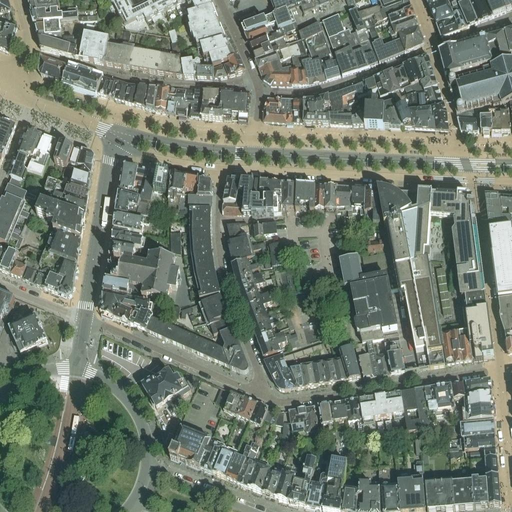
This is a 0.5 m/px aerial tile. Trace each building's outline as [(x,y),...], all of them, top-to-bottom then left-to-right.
[(0,0),(0,15),(11,12),(7,0),(0,0)] [(104,0),(106,2),(110,0),(114,7),(109,9),(111,14),(116,11),(120,18),(120,19),(115,22),(118,27),(124,28),(126,31),(138,33),(145,30),(141,23),(146,21),(147,23),(152,21),(154,25),(164,21),(161,16),(176,9),(180,18),(183,17),(196,13),(206,11),(213,9),(208,0),(104,0)] [(274,14),(275,15),(276,18),(291,12),(301,8),(303,15),(340,0),(269,0),(270,2),(270,1),(275,14),(274,14)] [(408,3),(407,0),(391,0),(381,3),(378,4),(380,9),(384,12),(408,3)] [(425,0),(430,10),(449,1),(451,7),(453,6),(455,9),(457,8),(470,3),(470,2),(468,0),(425,0)] [(470,3),(478,25),(493,20),(485,0),(474,0),(470,2),(470,3)] [(485,0),(493,20),(506,15),(506,14),(499,0),(485,0)] [(511,0),(499,0),(506,14),(511,11),(511,0)] [(60,9),(57,1),(29,6),(29,8),(32,17),(61,14),(76,12),(76,1),(69,1),(69,6),(63,7),(61,9),(60,9)] [(450,11),(455,9),(453,6),(451,7),(449,1),(430,10),(433,18),(450,11)] [(466,30),(467,30),(478,25),(470,3),(457,8),(466,30)] [(372,27),(412,12),(409,4),(384,14),(383,12),(380,14),(378,10),(370,12),(360,15),(363,22),(369,19),(372,27)] [(457,8),(455,9),(450,11),(453,19),(459,33),(466,30),(457,8)] [(191,35),(220,26),(213,9),(186,16),(188,22),(187,22),(191,35)] [(365,57),(370,70),(378,66),(376,62),(365,34),(367,33),(363,22),(360,15),(357,16),(356,13),(356,11),(351,13),(357,30),(354,31),(356,34),(365,57)] [(436,26),(445,23),(453,19),(450,11),(433,18),(436,26)] [(76,12),(61,14),(32,17),(35,27),(61,25),(97,23),(97,18),(79,18),(78,12),(76,12)] [(242,29),(262,21),(258,12),(238,21),(242,29)] [(275,15),(262,21),(242,29),(245,37),(265,29),(267,36),(295,23),(291,12),(276,18),(275,15)] [(368,33),(373,45),(381,41),(380,42),(375,30),(390,24),(392,29),(393,29),(393,28),(414,19),(412,12),(372,27),(369,19),(363,22),(367,33),(368,33)] [(331,20),(352,76),(360,73),(344,33),(338,17),(331,20)] [(392,39),(406,34),(418,29),(414,19),(393,28),(393,29),(392,29),(394,34),(391,35),(392,39)] [(453,19),(445,23),(450,36),(459,33),(453,19)] [(341,74),(342,79),(350,76),(352,76),(331,20),(322,23),(341,74)] [(295,23),(267,36),(249,45),(252,53),(283,40),(288,38),(287,35),(298,30),(295,23)] [(441,40),(445,39),(450,36),(445,23),(436,26),(441,40)] [(35,27),(38,40),(61,39),(61,25),(35,27)] [(301,42),(302,44),(305,42),(313,64),(319,62),(332,58),(331,56),(319,25),(299,35),(301,42)] [(0,40),(0,52),(10,57),(14,42),(17,30),(5,26),(0,40)] [(87,26),(85,39),(79,62),(104,67),(109,41),(93,38),(95,27),(87,26)] [(197,48),(201,48),(226,42),(220,26),(191,35),(194,44),(195,43),(197,48)] [(245,37),(249,45),(267,36),(265,29),(245,37)] [(414,51),(419,49),(420,49),(424,47),(418,29),(406,34),(408,38),(414,51)] [(173,59),(174,59),(176,79),(184,81),(182,65),(178,44),(175,32),(168,34),(172,45),(171,46),(173,59)] [(344,33),(360,73),(370,70),(365,57),(356,34),(350,36),(349,32),(344,33)] [(116,41),(130,43),(131,35),(117,33),(116,41)] [(402,41),(406,54),(414,51),(408,38),(406,34),(392,39),(394,44),(402,41)] [(392,45),(398,58),(406,54),(402,41),(394,44),(392,39),(391,35),(390,35),(393,42),(389,43),(390,46),(392,45)] [(510,56),(505,39),(504,35),(486,40),(487,44),(492,61),(510,56)] [(155,48),(157,40),(143,37),(142,45),(155,48)] [(67,48),(65,58),(79,62),(85,39),(64,40),(62,46),(62,47),(67,48)] [(283,40),(252,53),(256,62),(278,54),(282,62),(291,59),(294,69),(297,69),(302,68),(301,65),(308,62),(309,62),(302,44),(301,42),(291,45),(288,45),(286,46),(283,40)] [(456,48),(448,51),(439,53),(439,55),(445,77),(445,78),(446,78),(463,73),(492,65),(491,61),(492,61),(487,44),(486,40),(479,42),(456,48)] [(41,52),(45,53),(65,58),(67,48),(62,47),(62,46),(41,41),(39,41),(41,52)] [(161,50),(170,51),(168,42),(167,41),(162,41),(161,50)] [(372,46),(379,66),(388,62),(381,41),(373,45),(374,46),(372,46)] [(381,41),(388,62),(398,58),(392,45),(390,46),(389,43),(383,45),(382,41),(381,41)] [(118,69),(131,71),(134,52),(127,51),(128,43),(123,42),(121,50),(118,69)] [(226,42),(201,48),(204,61),(210,59),(213,70),(229,65),(235,62),(226,42)] [(105,67),(118,69),(121,50),(108,48),(105,67)] [(131,71),(156,76),(160,57),(147,55),(148,50),(144,49),(143,54),(134,52),(131,71)] [(278,54),(256,62),(259,71),(280,63),(282,62),(278,54)] [(156,76),(176,79),(174,59),(173,59),(160,57),(156,76)] [(427,92),(438,89),(435,81),(429,61),(426,59),(416,63),(418,67),(424,83),(421,85),(424,92),(425,94),(427,93),(427,92)] [(63,86),(66,78),(69,69),(41,60),(39,75),(42,79),(63,86)] [(224,70),(229,80),(245,75),(244,73),(238,61),(235,62),(229,65),(230,68),(224,70)] [(308,62),(317,86),(327,83),(325,79),(322,68),(319,62),(313,64),(311,65),(310,61),(309,62),(308,62)] [(458,122),(475,122),(473,113),(492,108),(493,110),(511,103),(511,61),(482,71),(482,74),(447,84),(450,96),(454,95),(453,93),(457,91),(461,105),(457,106),(457,104),(453,105),(458,122)] [(301,65),(302,68),(303,72),(309,87),(317,86),(308,62),(301,65)] [(193,63),(182,65),(184,81),(213,82),(214,73),(214,72),(214,71),(194,70),(193,63)] [(280,63),(259,71),(264,84),(267,86),(282,72),(283,71),(280,63)] [(417,68),(415,63),(404,68),(404,69),(414,96),(424,92),(421,85),(424,83),(418,67),(417,68)] [(325,79),(327,83),(340,79),(339,74),(335,64),(322,68),(325,79)] [(297,69),(297,72),(301,89),(309,87),(303,72),(302,68),(297,69)] [(69,69),(66,78),(100,89),(103,81),(69,69)] [(214,72),(214,73),(214,82),(219,82),(229,80),(224,70),(224,69),(214,72)] [(292,70),(293,72),(293,74),(291,74),(292,89),(300,89),(301,89),(297,72),(297,69),(294,69),(292,70)] [(414,96),(404,69),(392,74),(400,93),(404,92),(406,96),(412,93),(413,96),(414,96)] [(283,71),(282,72),(267,86),(270,88),(284,89),(292,89),(291,74),(293,74),(293,72),(292,70),(284,72),(283,71)] [(400,93),(392,74),(383,78),(391,98),(400,94),(400,93)] [(97,97),(100,89),(66,78),(63,86),(97,97)] [(391,98),(383,78),(372,82),(377,94),(381,102),(391,98)] [(103,81),(100,89),(97,97),(98,97),(107,100),(113,84),(103,81)] [(377,94),(372,82),(362,86),(368,98),(377,94)] [(107,100),(114,103),(119,85),(113,84),(107,100)] [(114,103),(124,106),(128,88),(119,85),(114,103)] [(368,98),(362,86),(354,90),(359,101),(368,98)] [(124,106),(134,108),(138,89),(128,88),(124,106)] [(134,108),(145,111),(148,90),(138,89),(134,108)] [(433,109),(444,107),(438,89),(427,92),(427,93),(429,97),(433,109)] [(145,111),(155,114),(157,103),(158,91),(148,90),(145,111)] [(365,130),(383,131),(384,110),(381,102),(377,94),(368,98),(359,101),(354,90),(352,91),(357,102),(344,107),(342,118),(344,118),(344,121),(352,121),(365,119),(365,130)] [(158,91),(157,103),(167,105),(168,105),(169,92),(158,91)] [(357,102),(352,91),(343,94),(340,95),(344,107),(357,102)] [(168,105),(175,106),(177,92),(169,92),(168,105)] [(177,92),(175,106),(178,107),(184,107),(186,93),(177,92)] [(407,114),(415,133),(435,133),(435,120),(431,120),(431,110),(430,111),(426,98),(429,97),(427,93),(425,94),(424,92),(414,96),(413,96),(406,98),(409,106),(410,110),(407,114)] [(186,93),(184,107),(188,108),(188,107),(190,107),(189,120),(202,121),(203,107),(204,94),(195,93),(186,93)] [(221,109),(222,94),(204,94),(203,107),(213,108),(221,109)] [(225,109),(223,123),(232,124),(233,119),(239,121),(239,110),(249,111),(250,96),(240,96),(240,100),(233,100),(234,95),(222,94),(221,109),(225,109)] [(400,94),(391,98),(381,102),(384,110),(390,131),(404,132),(396,111),(409,106),(406,98),(402,100),(400,94)] [(344,107),(340,95),(328,98),(329,118),(342,118),(344,107)] [(435,120),(435,133),(439,134),(448,134),(448,132),(447,116),(444,107),(433,109),(429,97),(426,98),(430,111),(431,110),(431,120),(435,120)] [(304,128),(329,128),(329,118),(329,116),(328,98),(315,102),(303,103),(304,115),(304,125),(304,128)] [(281,115),(281,103),(268,102),(264,114),(264,125),(286,127),(286,115),(281,115)] [(294,115),(294,103),(287,103),(281,102),(281,103),(281,115),(286,115),(294,115)] [(157,103),(155,114),(166,116),(167,105),(157,103)] [(303,103),(294,103),(294,115),(304,115),(303,103)] [(168,105),(166,116),(175,118),(177,118),(178,107),(175,106),(168,105)] [(396,111),(404,132),(415,133),(407,114),(410,110),(409,106),(396,111)] [(178,107),(177,118),(184,119),(186,119),(187,119),(188,108),(184,107),(178,107)] [(203,107),(202,121),(223,123),(225,109),(221,109),(213,108),(203,107)] [(500,114),(500,117),(501,136),(511,136),(510,125),(509,115),(508,107),(500,110),(500,114)] [(239,110),(239,121),(238,126),(248,126),(249,111),(239,110)] [(481,135),(492,136),(492,125),(496,125),(495,114),(488,115),(489,120),(481,120),(481,135)] [(492,136),(501,136),(500,117),(500,114),(495,114),(496,125),(492,125),(492,136)] [(304,125),(304,115),(294,115),(294,127),(303,128),(304,125)] [(329,118),(329,128),(343,129),(344,121),(344,118),(342,118),(329,118)] [(352,130),(365,130),(365,119),(352,121),(352,130)] [(343,129),(345,129),(352,130),(352,121),(344,121),(343,129)] [(479,123),(475,122),(458,122),(461,135),(479,135),(479,123)] [(0,154),(5,156),(7,153),(6,153),(12,139),(16,129),(1,123),(0,125),(0,154)] [(28,133),(20,157),(24,158),(24,160),(28,161),(28,162),(32,163),(40,143),(42,138),(28,133)] [(40,143),(32,163),(27,174),(42,180),(45,172),(56,143),(42,138),(40,143)] [(74,150),(62,146),(55,165),(67,169),(70,163),(74,150)] [(83,153),(74,150),(70,163),(67,169),(67,170),(74,172),(76,173),(83,153)] [(83,153),(76,173),(91,178),(94,159),(92,156),(83,153)] [(28,161),(24,160),(23,160),(19,158),(11,180),(9,185),(21,190),(23,185),(27,174),(32,163),(28,162),(28,161)] [(135,184),(138,169),(126,167),(123,169),(121,181),(135,184)] [(138,169),(135,184),(134,190),(142,193),(144,193),(149,172),(138,169)] [(70,186),(89,192),(91,178),(76,173),(74,172),(70,186)] [(142,193),(140,199),(139,204),(151,207),(152,203),(153,195),(153,193),(158,174),(149,172),(144,193),(142,193)] [(158,174),(153,193),(153,195),(166,197),(169,176),(158,174)] [(184,201),(187,179),(172,176),(169,198),(168,200),(168,213),(179,213),(179,201),(184,201)] [(211,211),(212,200),(196,199),(199,181),(187,179),(184,201),(179,201),(179,213),(189,214),(190,211),(211,211)] [(65,198),(87,206),(89,194),(65,186),(49,181),(46,193),(49,194),(55,195),(56,190),(66,193),(65,198)] [(120,190),(119,193),(124,193),(124,195),(140,199),(142,193),(134,190),(135,184),(121,181),(120,190)] [(212,200),(212,187),(212,186),(213,186),(210,183),(209,183),(202,182),(199,181),(196,199),(212,200)] [(242,205),(236,205),(238,196),(241,183),(228,182),(224,205),(223,217),(242,217),(242,205)] [(242,205),(242,217),(251,217),(251,212),(252,200),(254,184),(241,183),(238,196),(243,196),(242,205)] [(260,199),(261,184),(254,184),(252,200),(260,200),(260,199)] [(267,199),(268,185),(261,184),(260,199),(262,199),(261,202),(267,202),(267,199)] [(282,197),(282,191),(281,191),(282,186),(268,185),(267,199),(267,202),(274,202),(274,217),(281,217),(281,209),(282,197)] [(295,210),(297,187),(282,186),(282,191),(282,197),(281,209),(286,210),(295,210)] [(19,251),(24,241),(24,240),(20,239),(20,237),(11,234),(19,217),(27,221),(30,216),(20,212),(25,201),(25,200),(26,198),(35,202),(36,199),(9,187),(0,207),(0,243),(6,246),(9,239),(18,242),(15,250),(19,251)] [(305,207),(305,188),(297,187),(295,210),(295,212),(300,213),(300,206),(305,207)] [(314,214),(315,188),(305,188),(305,207),(310,207),(310,213),(314,214)] [(325,218),(326,189),(315,188),(314,214),(314,218),(325,218)] [(331,189),(330,189),(326,189),(325,218),(326,218),(326,211),(329,212),(329,211),(331,211),(336,212),(336,190),(331,189)] [(352,215),(351,191),(336,190),(336,212),(337,212),(337,216),(348,215),(348,225),(352,225),(352,215)] [(364,217),(364,191),(351,191),(352,215),(357,215),(357,212),(360,212),(360,217),(364,217)] [(378,211),(376,192),(364,191),(364,217),(373,226),(381,226),(381,224),(378,211)] [(457,208),(457,201),(457,200),(458,200),(458,199),(459,198),(460,198),(461,198),(452,197),(432,195),(378,192),(377,192),(376,192),(378,211),(381,211),(384,224),(385,229),(388,227),(403,306),(407,306),(416,354),(416,353),(416,355),(420,355),(423,370),(430,369),(430,371),(445,368),(441,345),(428,262),(424,263),(425,258),(425,254),(428,254),(431,218),(451,220),(456,220),(456,213),(457,208)] [(81,216),(85,217),(87,206),(65,198),(55,195),(49,194),(47,201),(44,200),(42,204),(81,217),(81,216)] [(116,215),(128,217),(148,220),(151,207),(139,204),(140,199),(124,195),(119,195),(116,215)] [(474,206),(473,203),(473,202),(473,201),(472,200),(472,199),(471,199),(470,199),(470,198),(469,198),(461,198),(460,198),(459,198),(458,199),(458,200),(457,200),(457,201),(457,208),(456,213),(456,220),(456,223),(455,224),(456,232),(453,236),(461,299),(465,299),(467,313),(463,313),(463,316),(487,313),(485,296),(474,209),(475,209),(475,208),(474,207),(474,206)] [(511,220),(502,220),(500,199),(485,199),(489,233),(511,230),(511,231),(511,220)] [(502,220),(511,220),(511,200),(500,199),(502,220)] [(251,212),(251,217),(259,217),(266,217),(267,209),(264,209),(261,209),(261,203),(261,202),(261,200),(260,200),(252,200),(251,212)] [(77,240),(82,242),(85,218),(81,217),(42,204),(36,216),(48,220),(47,224),(55,226),(54,232),(58,234),(57,235),(77,242),(77,240)] [(189,236),(191,258),(212,254),(211,235),(211,212),(211,211),(190,211),(189,214),(189,236)] [(128,219),(116,217),(115,221),(114,226),(114,230),(142,235),(143,226),(149,227),(150,220),(148,220),(128,217),(128,219)] [(36,223),(35,227),(50,233),(51,228),(36,223)] [(277,237),(276,223),(262,224),(253,225),(255,240),(264,240),(264,238),(277,237)] [(248,228),(247,226),(227,227),(230,242),(242,239),(240,230),(248,228)] [(511,231),(511,230),(489,233),(490,243),(494,243),(499,277),(511,275),(511,231)] [(130,235),(113,232),(111,244),(142,249),(149,251),(149,249),(148,248),(142,247),(143,240),(130,238),(130,235)] [(77,269),(81,244),(77,242),(57,235),(57,237),(53,235),(51,237),(50,241),(51,243),(49,249),(47,249),(45,255),(44,257),(77,269)] [(171,254),(181,257),(180,235),(170,235),(171,254)] [(382,243),(371,244),(371,239),(366,239),(367,244),(368,255),(384,253),(383,243),(382,243)] [(227,245),(229,253),(249,248),(247,240),(242,241),(227,245)] [(229,253),(230,258),(250,253),(262,251),(263,256),(267,255),(265,244),(249,248),(229,253)] [(109,258),(134,262),(135,255),(149,257),(149,256),(150,252),(111,246),(109,258)] [(0,269),(9,251),(0,247),(0,269)] [(270,256),(269,257),(271,270),(282,268),(279,247),(268,249),(270,256)] [(9,250),(9,251),(0,269),(0,272),(10,277),(15,265),(19,255),(9,251),(9,250)] [(76,276),(77,270),(77,269),(44,257),(40,267),(37,265),(24,260),(22,253),(19,255),(15,265),(27,270),(37,275),(49,279),(49,278),(64,285),(59,297),(68,301),(73,298),(72,298),(74,289),(76,276)] [(232,267),(247,262),(252,261),(250,253),(230,258),(232,267)] [(212,254),(191,258),(195,279),(199,296),(198,296),(199,301),(221,296),(220,296),(215,274),(212,254)] [(159,257),(149,256),(149,257),(148,265),(134,262),(109,258),(106,282),(130,287),(143,289),(142,297),(152,299),(151,301),(157,302),(158,300),(168,302),(169,293),(171,293),(172,292),(169,292),(170,291),(176,292),(178,285),(180,285),(181,280),(179,279),(180,273),(173,271),(173,270),(176,270),(176,269),(174,269),(175,260),(165,258),(166,256),(160,255),(159,257)] [(362,345),(366,345),(369,358),(374,380),(380,379),(374,350),(372,344),(384,342),(399,339),(386,278),(363,283),(358,260),(342,263),(342,262),(340,263),(340,264),(345,290),(351,289),(358,323),(356,327),(357,334),(361,337),(362,345)] [(248,266),(247,262),(232,267),(235,279),(252,276),(260,274),(259,269),(251,271),(250,266),(248,266)] [(22,282),(27,270),(15,265),(10,277),(22,282)] [(22,282),(33,286),(37,275),(27,270),(22,282)] [(33,286),(44,291),(49,279),(37,275),(33,286)] [(511,275),(499,277),(502,300),(508,299),(511,297),(511,275)] [(253,281),(252,276),(235,279),(238,291),(265,283),(264,278),(262,279),(253,281)] [(49,278),(49,279),(44,291),(59,297),(64,285),(49,278)] [(106,282),(104,293),(138,299),(139,295),(129,293),(130,287),(106,282)] [(267,288),(265,283),(238,291),(240,294),(239,296),(240,299),(242,299),(242,300),(258,294),(256,290),(265,288),(267,288)] [(0,336),(11,310),(15,300),(0,294),(0,336)] [(244,307),(246,311),(272,302),(271,297),(260,301),(258,294),(242,300),(242,302),(242,303),(243,306),(244,307)] [(135,301),(103,295),(101,312),(104,316),(113,320),(118,308),(126,311),(127,310),(149,314),(150,304),(135,301)] [(202,306),(202,308),(204,313),(202,314),(208,329),(210,328),(214,338),(220,336),(233,331),(221,298),(202,306)] [(511,300),(498,302),(502,331),(505,331),(506,337),(511,335),(511,300)] [(274,306),(272,302),(246,311),(247,314),(247,316),(248,319),(249,320),(250,321),(265,315),(264,310),(272,307),(274,306)] [(113,320),(129,327),(134,315),(140,317),(141,315),(146,317),(147,316),(148,316),(148,315),(127,310),(126,311),(118,308),(113,320)] [(167,327),(152,321),(146,334),(218,365),(223,352),(173,330),(177,321),(179,321),(180,310),(172,308),(169,320),(167,327)] [(193,315),(191,309),(182,313),(181,321),(185,321),(186,316),(189,315),(189,316),(193,315)] [(494,361),(494,358),(490,332),(488,312),(487,313),(463,316),(464,329),(467,329),(468,333),(467,333),(472,364),(494,361)] [(134,315),(129,327),(146,334),(152,321),(153,318),(148,316),(147,316),(146,317),(141,315),(140,317),(134,315)] [(268,321),(265,315),(250,321),(249,323),(250,326),(252,327),(253,330),(280,321),(278,317),(268,321)] [(37,350),(48,345),(40,326),(36,319),(10,331),(21,356),(27,354),(33,351),(37,349),(37,350)] [(293,331),(289,319),(282,321),(284,325),(286,325),(289,333),(293,331)] [(281,326),(280,321),(253,330),(255,334),(254,336),(255,339),(257,340),(273,335),(271,330),(279,327),(281,326)] [(223,352),(218,365),(242,376),(243,376),(244,376),(245,376),(246,376),(247,375),(248,375),(248,374),(249,373),(249,372),(249,371),(249,370),(249,369),(233,331),(220,336),(225,349),(223,352)] [(464,366),(472,364),(467,333),(459,334),(464,365),(464,366)] [(459,334),(450,335),(455,367),(464,365),(459,334)] [(275,340),(273,335),(257,340),(257,341),(257,343),(258,346),(259,347),(261,350),(287,341),(286,337),(283,338),(275,340)] [(450,335),(441,337),(442,342),(447,368),(455,367),(450,335)] [(289,346),(291,352),(300,349),(297,338),(287,341),(261,350),(262,354),(262,356),(263,359),(264,360),(265,361),(281,355),(279,350),(287,347),(289,346)] [(386,356),(391,377),(405,375),(402,355),(401,355),(399,343),(399,339),(384,342),(385,346),(386,356)] [(321,346),(288,357),(290,362),(323,351),(321,346)] [(374,350),(380,379),(391,377),(386,356),(380,357),(378,349),(374,350)] [(340,355),(342,362),(348,384),(361,382),(354,351),(340,355)] [(360,351),(356,352),(358,360),(363,381),(374,380),(369,358),(362,359),(360,351)] [(283,394),(285,394),(286,394),(297,392),(291,376),(289,377),(288,372),(287,372),(285,366),(286,365),(285,364),(290,362),(288,357),(265,365),(277,389),(277,390),(278,391),(279,391),(279,392),(280,393),(281,393),(282,394),(283,394)] [(342,362),(334,363),(337,386),(348,384),(342,362)] [(334,363),(323,365),(327,387),(337,386),(334,363)] [(301,364),(301,368),(306,390),(316,389),(313,366),(306,367),(306,364),(301,364)] [(327,387),(323,365),(313,366),(316,389),(327,387)] [(291,376),(297,392),(306,390),(301,368),(288,370),(291,376)] [(151,382),(142,387),(151,402),(151,403),(151,404),(151,405),(151,406),(152,407),(152,408),(153,408),(154,409),(155,409),(156,409),(157,411),(175,400),(176,400),(176,399),(178,398),(180,401),(191,394),(184,383),(182,384),(176,375),(172,378),(170,375),(153,385),(151,382)] [(199,381),(187,375),(185,380),(197,385),(199,382),(199,381)] [(466,386),(468,400),(491,396),(490,382),(481,383),(474,384),(466,386)] [(451,388),(450,388),(454,413),(455,412),(453,402),(463,401),(465,400),(463,386),(451,388)] [(454,413),(450,388),(431,391),(428,391),(432,423),(435,422),(435,425),(437,425),(436,420),(446,418),(445,413),(451,412),(451,413),(454,413)] [(222,409),(229,394),(221,391),(215,406),(222,409)] [(418,422),(419,434),(434,432),(433,427),(437,426),(437,425),(435,425),(435,422),(432,423),(428,391),(425,392),(414,393),(417,413),(414,413),(415,423),(418,422)] [(417,413),(414,393),(401,396),(405,421),(406,428),(407,435),(419,434),(418,422),(415,423),(414,413),(417,413)] [(237,418),(244,401),(232,395),(231,396),(223,414),(227,416),(236,420),(237,418)] [(405,421),(401,396),(379,399),(383,420),(394,419),(394,423),(405,421)] [(491,396),(468,400),(465,400),(463,401),(464,412),(492,409),(491,396)] [(360,403),(362,423),(363,428),(374,426),(374,422),(383,420),(379,399),(360,402),(360,403)] [(249,424),(257,407),(244,401),(237,418),(236,420),(236,421),(238,422),(239,419),(249,424)] [(365,437),(363,428),(362,423),(359,402),(345,405),(348,422),(348,425),(356,424),(358,433),(349,434),(350,440),(365,437)] [(348,422),(345,405),(331,407),(335,431),(347,429),(346,423),(348,422)] [(257,407),(249,424),(261,430),(264,422),(268,411),(266,410),(260,407),(257,407)] [(335,436),(335,431),(331,407),(319,409),(321,429),(328,428),(330,437),(335,436)] [(319,433),(315,409),(314,409),(314,410),(290,413),(289,413),(289,414),(292,434),(305,432),(306,435),(319,433)] [(466,424),(493,422),(492,409),(464,412),(466,424)] [(268,411),(264,422),(271,425),(275,414),(268,411)] [(279,415),(275,427),(283,429),(284,415),(279,415)] [(399,437),(398,429),(392,430),(391,422),(385,423),(387,433),(384,434),(382,424),(377,424),(378,432),(373,433),(373,438),(399,437)] [(495,438),(494,425),(460,427),(461,441),(464,441),(495,439),(495,438)] [(406,428),(398,429),(399,437),(407,435),(406,428)] [(200,472),(200,471),(212,443),(212,442),(183,429),(182,431),(170,459),(171,459),(170,461),(178,464),(178,462),(189,467),(200,472)] [(495,439),(464,441),(465,453),(467,453),(496,451),(495,439)] [(213,476),(224,450),(225,448),(217,445),(217,446),(212,443),(200,471),(213,476)] [(242,462),(236,459),(226,482),(237,486),(254,447),(255,445),(252,444),(250,450),(247,449),(244,455),(245,456),(242,462)] [(254,447),(237,486),(248,491),(259,464),(254,462),(257,456),(260,449),(254,447)] [(226,482),(236,459),(237,455),(224,450),(213,476),(213,477),(214,477),(213,479),(220,483),(221,480),(226,482)] [(471,461),(496,459),(496,452),(484,453),(466,455),(466,460),(471,460),(471,461)] [(463,455),(451,456),(451,463),(455,461),(457,463),(463,460),(463,455)] [(326,492),(323,511),(341,511),(344,488),(347,465),(345,464),(344,463),(344,461),(334,459),(334,461),(332,462),(329,479),(326,492)] [(486,483),(488,510),(501,509),(499,486),(498,476),(497,459),(496,459),(471,461),(484,460),(486,483)] [(294,483),(288,505),(305,510),(311,485),(312,481),(316,462),(307,460),(303,478),(302,485),(294,483)] [(398,486),(400,511),(425,511),(423,480),(424,479),(423,467),(422,463),(418,464),(416,468),(413,468),(414,476),(408,477),(408,479),(398,480),(398,486)] [(271,468),(259,464),(248,491),(262,496),(270,471),(271,468)] [(286,465),(284,474),(275,501),(288,505),(294,483),(296,478),(295,478),(298,469),(286,465)] [(400,511),(398,486),(390,487),(390,470),(379,470),(379,488),(382,488),(383,511),(400,511)] [(262,496),(275,501),(284,474),(275,471),(274,472),(270,471),(262,496)] [(312,481),(311,485),(305,510),(316,511),(321,511),(325,492),(326,492),(329,479),(323,478),(321,479),(320,483),(312,481)] [(472,485),(474,511),(488,510),(486,483),(479,484),(479,481),(472,482),(472,485)] [(359,484),(358,489),(358,493),(358,498),(362,499),(361,508),(359,508),(358,511),(380,511),(380,490),(371,490),(371,484),(359,484)] [(454,511),(452,486),(452,485),(425,488),(427,511),(454,511)] [(472,485),(452,486),(454,511),(461,511),(474,511),(472,485)] [(356,511),(358,498),(358,493),(358,489),(344,488),(341,511),(356,511)]
